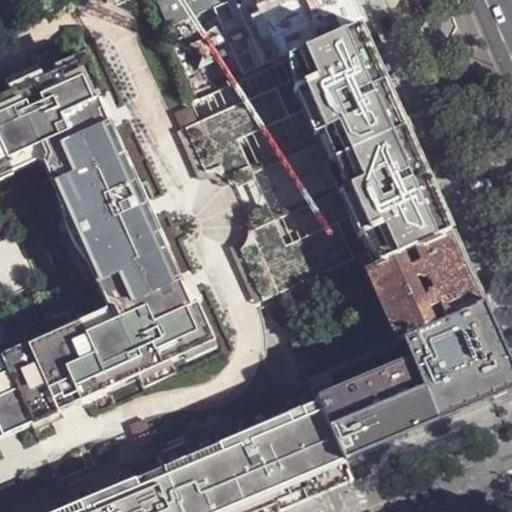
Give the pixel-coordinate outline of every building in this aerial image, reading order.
[(154,0),(167,26),(226,0),(154,0)] [(280,41),(287,56),(296,53),(286,30),(284,31),(275,28),(268,14),(273,7),(275,6),(272,0),(261,0),(263,4),(257,13),(268,38),(280,41)] [(286,30),(296,53),(358,25),(347,0),(272,0),(275,6),(273,7),(268,14),(275,28),(284,31),(286,30)] [(367,102),(388,93),(385,86),(370,52),(358,25),(296,53),(287,56),(281,59),(291,81),(186,126),(204,168),(206,166),(210,164),(214,165),(217,166),(221,168),(222,172),(224,174),(244,165),(313,135),(370,109),(367,102)] [(41,351),(8,365),(0,368),(0,436),(34,422),(34,423),(110,389),(107,382),(136,369),(138,374),(202,345),(185,307),(190,305),(165,249),(168,247),(126,153),(123,155),(98,98),(94,101),(77,63),(13,91),(15,97),(0,103),(0,164),(10,160),(9,158),(43,143),(49,155),(55,152),(123,302),(116,305),(121,317),(87,332),(87,330),(54,345),(41,351)] [(336,185),(340,193),(396,169),(400,176),(421,167),(410,141),(400,121),(388,93),(367,102),(370,109),(313,135),(317,143),(322,154),(331,174),(336,185)] [(317,143),(313,135),(244,165),(224,174),(222,172),(221,168),(217,166),(214,165),(210,164),(206,166),(204,168),(186,126),(178,130),(199,179),(202,177),(204,176),(209,176),(212,177),(215,179),(217,182),(218,186),(317,143)] [(43,143),(9,158),(10,160),(15,171),(40,159),(46,162),(65,203),(65,209),(67,217),(69,224),(71,230),(73,237),(76,242),(80,247),(81,249),(85,254),(87,258),(91,261),(109,303),(107,309),(82,319),(87,330),(87,332),(121,317),(116,305),(123,302),(55,152),(49,155),(43,143)] [(10,160),(0,164),(0,179),(16,172),(15,171),(10,160)] [(240,250),(261,300),(367,256),(372,269),(451,234),(448,227),(421,167),(400,176),(396,169),(340,193),(350,218),(285,245),(275,221),(248,232),(251,234),(251,238),(251,241),(250,243),(249,245),(244,249),(240,250)] [(340,193),(336,185),(237,227),(239,230),(240,234),(239,238),(237,242),(233,244),(229,245),(253,304),(261,300),(240,250),(244,249),(249,245),(250,243),(251,241),(251,238),(251,234),(248,232),(275,221),(340,193)] [(465,266),(451,234),(372,269),(366,271),(397,341),(405,337),(481,304),(465,266)] [(413,357),(314,399),(317,405),(343,465),(511,393),(511,372),(492,328),(481,304),(405,337),(413,357)] [(81,318),(49,332),(54,345),(87,330),(82,319),(81,318)] [(3,352),(8,365),(41,351),(35,338),(3,352)] [(259,511),(275,505),(277,511),(279,511),(351,482),(343,465),(317,405),(218,445),(221,454),(166,477),(162,468),(57,511),(259,511)]
